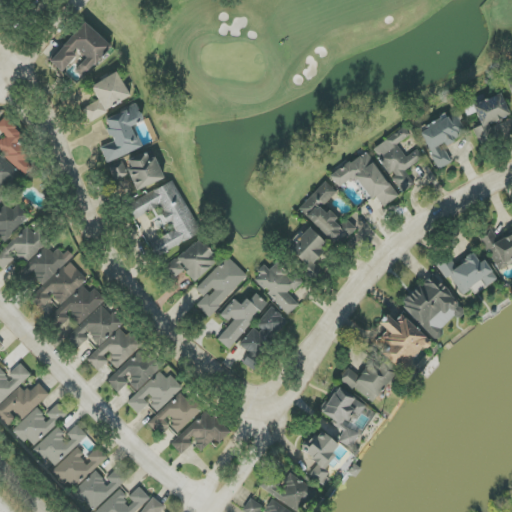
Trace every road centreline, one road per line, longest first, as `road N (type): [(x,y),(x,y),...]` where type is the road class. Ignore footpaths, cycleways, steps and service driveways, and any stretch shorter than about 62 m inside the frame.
road 1 (residential): [(60,163),(117,273),(190,351),(279,417)]
road 2 (residential): [(215,511),(162,473),(0,302)]
road 3 (residential): [(511,176),(391,250),(330,328)]
road 4 (residential): [(330,328),(261,404),(190,511)]
road 5 (residential): [(219,511),(330,328)]
road 6 (residential): [(60,163),(41,105),(0,53)]
road 7 (residential): [(0,95),(78,0)]
